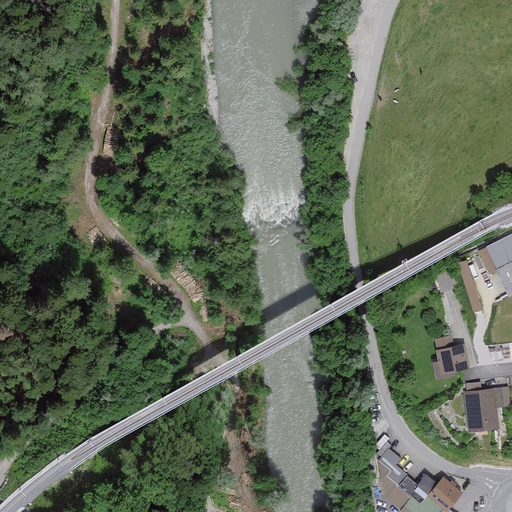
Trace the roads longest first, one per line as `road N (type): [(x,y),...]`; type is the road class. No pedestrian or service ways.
road 1 (track): [(115,0),(90,204),(170,287),(181,301),(179,317),(113,364),(0,472)]
road 2 (unclassified): [(481,477),(436,461),(403,430),(389,409),(363,312),(350,192),(393,0)]
road 3 (residential): [(511,367),(477,371),(445,276)]
